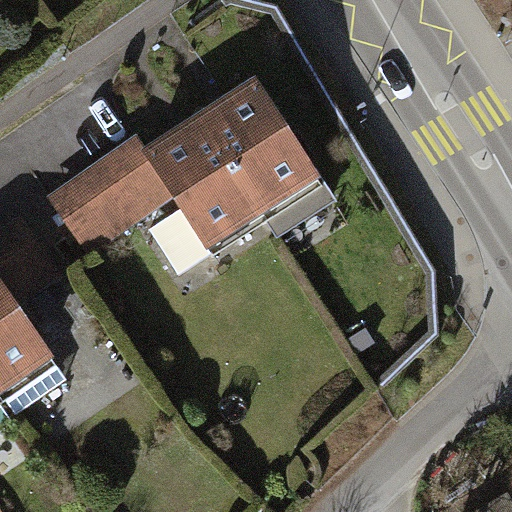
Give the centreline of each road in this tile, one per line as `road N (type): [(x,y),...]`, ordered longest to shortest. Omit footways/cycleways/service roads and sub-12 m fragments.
road 1 (secondary): [(511,216),(378,0)]
road 2 (residential): [(511,355),(361,511)]
